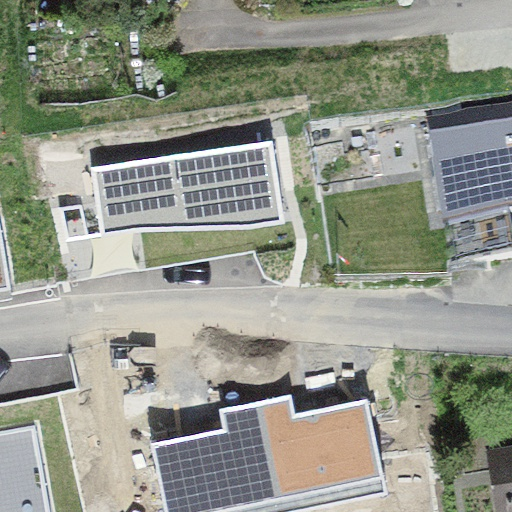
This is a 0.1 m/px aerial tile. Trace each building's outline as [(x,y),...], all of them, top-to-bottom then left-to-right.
[(511,109),(434,121),(451,226),(511,216),(511,109)] [(272,143),(95,171),(105,232),(140,227),(244,230),(284,223),(272,143)] [(0,215),(0,295),(13,294),(0,215)] [(290,395),(256,402),(279,511),(292,511),(385,493),(367,402),(295,416),(290,395)] [(226,429),(153,444),(167,511),(279,511),(256,402),(222,409),(226,429)] [(0,511),(50,511),(37,438),(0,444),(0,511)] [(511,511),(511,446),(495,449),(506,511),(511,511)]
